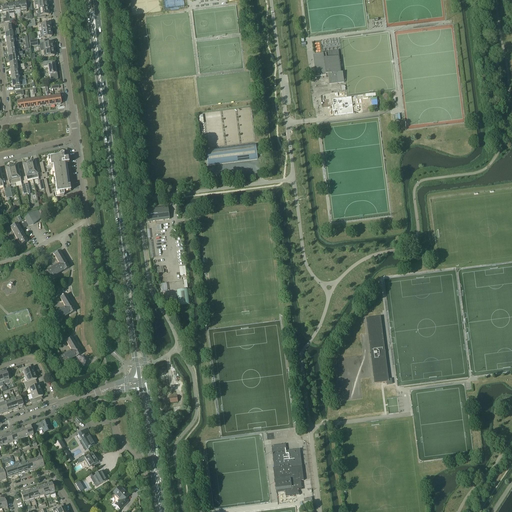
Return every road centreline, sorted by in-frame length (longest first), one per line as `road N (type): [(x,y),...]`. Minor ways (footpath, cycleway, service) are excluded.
road 1 (secondary): [(147,379),(96,0)]
road 2 (secondary): [(87,0),(137,378)]
road 3 (unclassified): [(170,195),(293,180),(271,0)]
